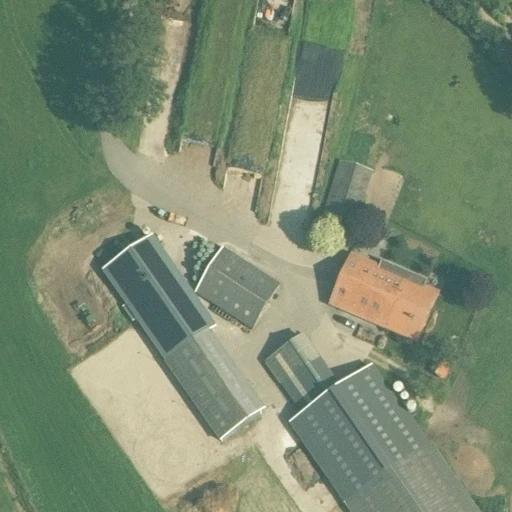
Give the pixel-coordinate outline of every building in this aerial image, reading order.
[(357,224),(372,173),(339,163),(319,226),(333,230),(337,218),(357,224)] [(101,274),(125,309),(121,311),(131,326),(135,323),(165,366),(207,337),(143,245),(138,248),(101,274)] [(252,333),(280,287),(222,248),(193,295),(252,333)] [(383,277),(348,262),(329,304),(417,343),(437,297),(422,291),(426,283),(388,267),(383,277)] [(266,364),(304,416),(294,423),(355,511),(473,511),(373,368),(341,390),(304,338),(266,364)]
